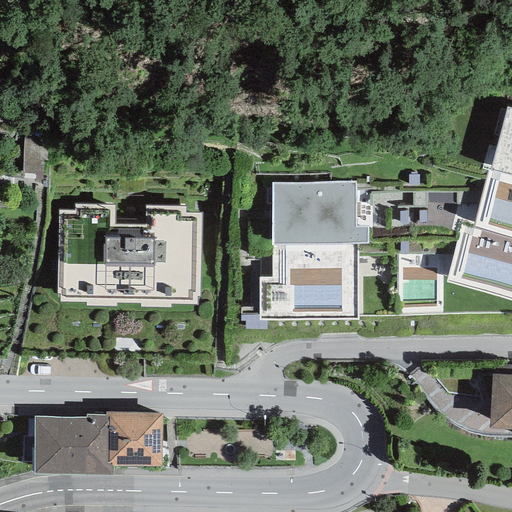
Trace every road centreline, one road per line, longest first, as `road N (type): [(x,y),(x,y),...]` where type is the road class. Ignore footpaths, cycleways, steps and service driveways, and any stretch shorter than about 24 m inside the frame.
road 1 (tertiary): [(351,474),(308,493),(62,489),(0,503)]
road 2 (residential): [(511,347),(298,351),(273,361),(252,395)]
road 3 (tertiary): [(0,390),(252,395)]
road 4 (tertiary): [(252,395),(333,401),(351,412),(364,440),(351,474)]
road 5 (residential): [(351,474),(511,499)]
